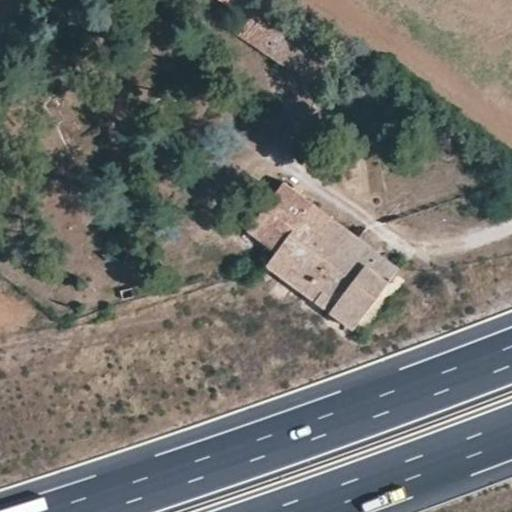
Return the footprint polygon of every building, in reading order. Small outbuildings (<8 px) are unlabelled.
[(297,18),(272,0),(210,0),(246,25),(234,42),(281,75),(314,29),(297,18)] [(368,79),(360,92),(369,97),(376,85),(368,79)] [(397,267),(311,202),(283,182),(247,230),(275,252),(265,265),(328,313),(364,263),(388,280),(397,267)] [(378,294),(388,280),(364,263),(328,313),(351,331),(378,294)] [(411,277),(410,276),(397,267),(388,280),(378,294),(391,304),(411,277)]
